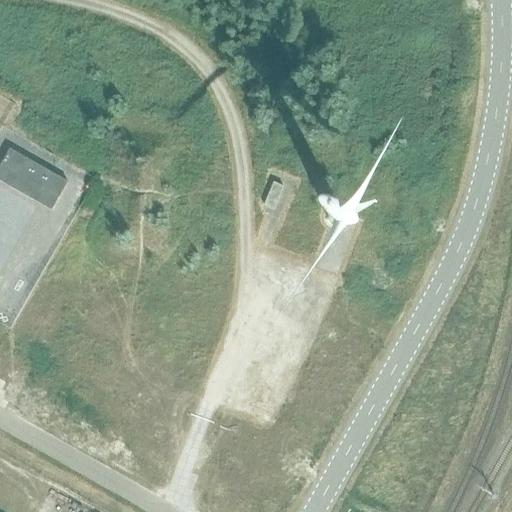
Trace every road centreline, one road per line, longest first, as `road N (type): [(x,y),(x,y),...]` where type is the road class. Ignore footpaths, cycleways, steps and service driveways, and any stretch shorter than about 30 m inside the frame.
road 1 (track): [(175,511),(251,277),(241,143),(221,91),(192,53),(161,28),(82,0)]
road 2 (unclassified): [(313,511),(459,246),(496,112),(500,0)]
